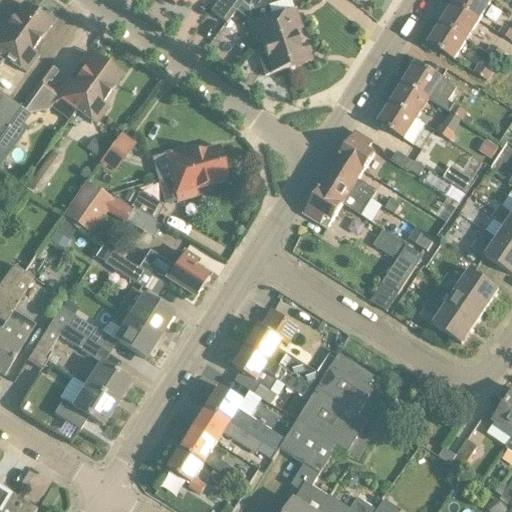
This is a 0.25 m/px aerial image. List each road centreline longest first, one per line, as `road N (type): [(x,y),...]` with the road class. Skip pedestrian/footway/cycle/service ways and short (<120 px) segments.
road 1 (residential): [(511,335),(484,374),(470,383),(445,379),(256,252)]
road 2 (residential): [(107,492),(256,252)]
road 3 (residential): [(313,160),(89,0)]
road 4 (residential): [(313,160),(417,0)]
road 5 (residential): [(107,492),(0,425)]
